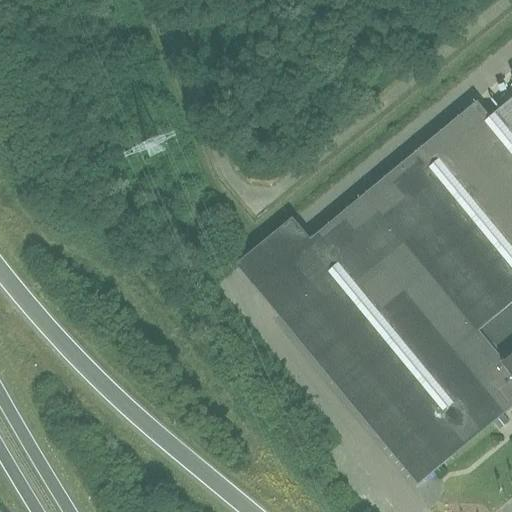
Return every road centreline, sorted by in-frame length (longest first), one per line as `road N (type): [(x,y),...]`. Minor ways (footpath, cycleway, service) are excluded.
road 1 (unclassified): [(413,511),(234,287),(511,55)]
road 2 (trunk): [(242,511),(74,361),(0,276)]
road 3 (trunk): [(69,511),(0,395)]
